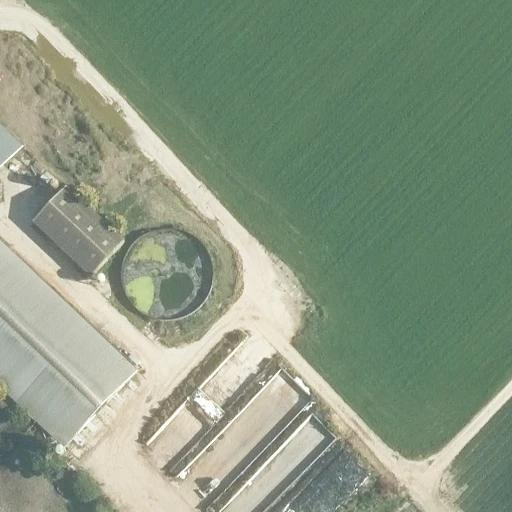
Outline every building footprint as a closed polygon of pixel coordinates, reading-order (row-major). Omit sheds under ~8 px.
[(0,170),(21,148),(0,128),(0,170)] [(123,245),(65,190),(32,225),(90,280),(123,245)] [(123,274),(123,278),(123,282),(124,285),(125,289),(126,293),(127,297),(129,300),(131,303),(134,306),(136,309),(139,312),(142,314),(146,316),(149,318),(153,320),(157,321),(160,322),(164,322),(168,322),(172,322),(176,322),(180,321),(184,320),(187,318),(191,316),(194,314),(197,312),(200,309),(203,306),(205,303),(207,300),(209,297),(210,293),(211,289),(212,285),(213,282),(213,278),(213,274),(212,270),(211,266),(210,262),(209,259),(207,255),(205,252),(203,249),(200,246),(197,243),(194,241),(191,239),(187,237),(184,235),(180,234),(176,233),(172,233),(168,233),(164,233),(160,233),(157,234),(153,235),(149,237),(146,239),(142,241),(139,243),(136,246),(134,249),(131,252),(129,255),(127,259),(126,262),(125,266),(124,270),(123,274)] [(0,388),(64,449),(135,373),(0,244),(0,388)] [(195,387),(138,448),(164,471),(220,410),(195,387)] [(177,472),(200,494),(265,426),(240,402),(216,427),(213,424),(203,434),(216,447),(200,463),(193,456),(177,472)] [(340,449),(275,511),(324,511),(364,474),(340,449)] [(212,511),(241,511),(228,497),(212,511)]
